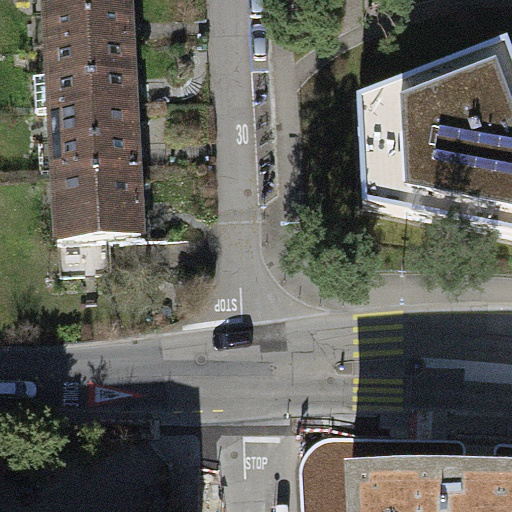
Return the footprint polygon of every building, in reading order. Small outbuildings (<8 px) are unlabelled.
[(129,30),(127,0),(45,0),(49,54),(130,50),(129,30)] [(360,127),(362,212),(440,226),(444,204),(487,212),(483,235),(511,240),(511,61),(506,47),(397,88),(406,111),(360,127)] [(49,54),(52,113),(133,109),(130,50),(49,54)] [(52,113),(55,175),(137,171),(136,153),(133,109),(52,113)] [(55,175),(58,246),(114,243),(140,242),(139,221),(137,171),(55,175)] [(115,261),(114,243),(58,246),(60,277),(116,274),(115,261)] [(511,511),(511,483),(504,483),(403,481),(352,483),(353,511),(511,511)]
